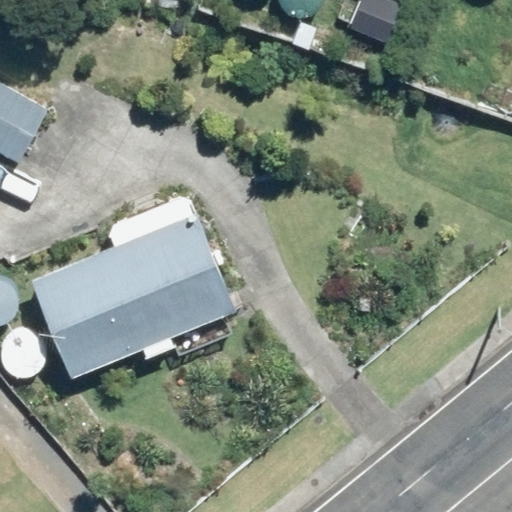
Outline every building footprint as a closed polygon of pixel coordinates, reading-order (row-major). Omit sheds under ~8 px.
[(283,0),(285,3),(291,8),(299,11),(307,12),(315,9),(321,4),(323,0),(283,0)] [(435,0),(393,0),(393,28),(435,29),(435,0)] [(54,110),(0,79),(0,149),(24,163),(54,110)] [(122,244),(38,279),(78,374),(146,346),(150,358),(181,346),(177,334),(240,307),(191,193),(114,226),(122,244)] [(0,321),(1,322),(9,322),(16,320),(23,315),(27,308),(29,300),(28,292),(25,285),(19,279),(12,276),(4,275),(0,276),(0,321)] [(10,363),(16,369),(23,372),(32,372),(39,370),(46,365),(50,358),(52,350),(51,342),(48,335),(42,330),(34,326),(27,326),(20,327),(14,331),(9,336),(6,342),(5,349),(6,356),(10,363)]
